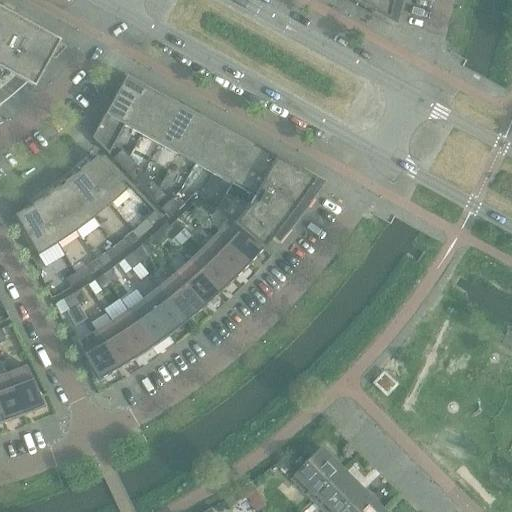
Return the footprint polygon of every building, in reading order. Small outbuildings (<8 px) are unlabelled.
[(394,27),(400,0),(354,0),(354,2),(372,12),(370,15),(394,27)] [(59,42),(0,9),(0,69),(14,77),(33,88),(59,42)] [(0,89),(14,77),(0,69),(0,89)] [(108,155),(124,126),(144,88),(125,78),(120,88),(119,88),(92,138),(108,155)] [(141,136),(162,98),(144,88),(124,126),(141,136)] [(159,145),(179,108),(162,98),(141,136),(159,145)] [(177,155),(197,117),(179,108),(159,145),(177,155)] [(194,165),(215,127),(197,117),(177,155),(194,165)] [(212,175),(233,137),(215,127),(194,165),(212,175)] [(231,185),(244,161),(251,147),(240,141),(233,137),(212,175),(229,184),(231,185)] [(233,223),(267,160),(269,156),(251,147),(244,161),(231,185),(229,184),(216,208),(230,221),(233,223)] [(119,167),(128,158),(121,151),(112,160),(119,167)] [(127,190),(96,157),(92,159),(93,160),(88,165),(88,164),(80,171),(110,206),(127,190)] [(126,174),(136,165),(128,158),(119,167),(126,174)] [(304,208),(298,204),(304,195),(311,199),(321,183),(300,171),(299,173),(273,159),(271,162),(267,160),(233,223),(262,249),(282,225),(288,229),(304,208)] [(134,182),(143,174),(136,165),(126,174),(134,182)] [(110,206),(80,171),(78,173),(73,177),(73,176),(65,183),(93,219),(110,206)] [(142,190),(151,181),(143,174),(134,182),(142,190)] [(149,198),(158,189),(151,181),(142,190),(149,198)] [(93,219),(65,183),(62,185),(63,186),(58,190),(57,189),(49,195),(75,232),(81,241),(99,227),(93,219)] [(156,206),(165,196),(158,189),(149,198),(156,206)] [(75,232),(49,195),(46,196),(47,197),(42,201),(41,200),(33,206),(57,244),(75,232)] [(184,205),(175,196),(167,203),(176,212),(184,205)] [(176,212),(167,203),(160,210),(169,219),(176,212)] [(57,244),(33,206),(30,207),(30,208),(25,211),(24,210),(15,216),(38,256),(57,245),(57,244)] [(152,228),(161,219),(154,212),(145,220),(152,228)] [(170,243),(183,230),(175,221),(170,227),(166,223),(158,230),(167,239),(170,243)] [(262,249),(233,223),(230,221),(216,235),(248,265),(262,249)] [(167,239),(158,230),(151,237),(159,246),(167,239)] [(120,254),(139,240),(132,232),(114,246),(120,254)] [(248,265),(216,235),(203,249),(233,280),(248,265)] [(120,254),(114,246),(95,261),(101,269),(111,262),(120,254)] [(147,257),(139,247),(131,254),(139,264),(147,257)] [(233,280),(203,249),(188,263),(218,294),(233,280)] [(139,264),(131,254),(123,260),(131,270),(139,264)] [(91,275),(101,269),(95,261),(75,273),(81,282),(91,275)] [(218,294),(188,263),(174,276),(202,308),(218,294)] [(118,280),(111,269),(102,276),(109,286),(118,280)] [(81,282),(75,273),(65,280),(46,291),(51,299),(61,294),(71,288),(81,282)] [(109,286),(102,276),(94,281),(101,292),(109,286)] [(202,308),(174,276),(159,288),(186,322),(202,308)] [(186,322),(159,288),(143,300),(169,335),(186,322)] [(87,300),(80,289),(71,295),(78,306),(87,300)] [(78,306),(71,295),(63,300),(69,311),(78,306)] [(169,335),(143,300),(127,312),(152,347),(169,335)] [(152,347),(127,312),(111,322),(134,359),(152,347)] [(134,359),(111,322),(94,333),(116,370),(134,359)] [(116,370),(94,333),(76,343),(97,381),(101,379),(116,370)] [(43,407),(26,367),(6,374),(22,416),(41,408),(43,407)] [(22,416),(6,374),(0,376),(0,417),(2,423),(22,416)] [(395,385),(385,376),(377,384),(387,394),(395,385)] [(313,501),(343,471),(323,450),(292,480),(313,501)] [(283,459),(275,466),(287,477),(294,470),(283,459)] [(323,511),(342,511),(364,491),(343,471),(313,501),(323,511)] [(257,489),(252,482),(241,489),(246,496),(257,489)] [(246,496),(241,489),(231,496),(236,504),(246,496)] [(384,511),(364,491),(342,511),(384,511)] [(224,511),(237,505),(236,504),(231,496),(216,506),(219,511),(224,511)]
